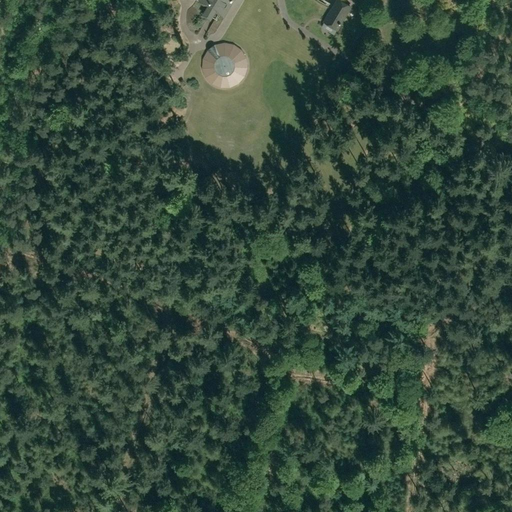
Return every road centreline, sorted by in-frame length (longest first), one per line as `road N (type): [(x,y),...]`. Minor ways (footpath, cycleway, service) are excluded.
road 1 (track): [(411,511),(435,334),(373,375),(331,378),(294,376),(251,338),(211,332),(170,340),(120,511)]
road 2 (track): [(50,0),(0,167)]
